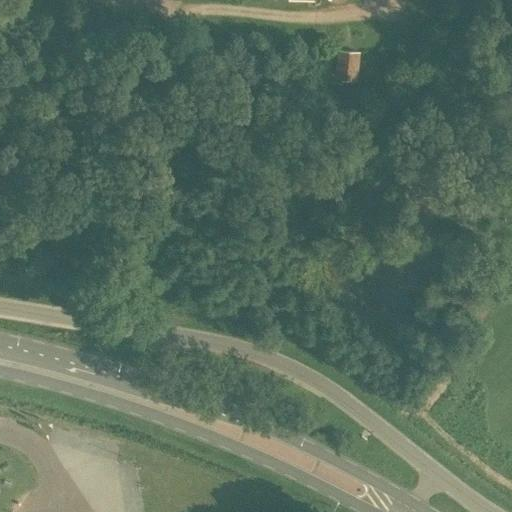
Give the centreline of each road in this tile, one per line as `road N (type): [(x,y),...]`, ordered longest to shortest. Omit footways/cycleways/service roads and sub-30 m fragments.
road 1 (primary): [(413,510),(176,392),(0,344)]
road 2 (primary): [(0,372),(164,418),(365,511)]
road 3 (unclassified): [(438,481),(307,380),(217,342),(95,322)]
road 4 (unclassified): [(95,322),(180,9)]
road 5 (unclassified): [(405,8),(319,17),(180,9)]
